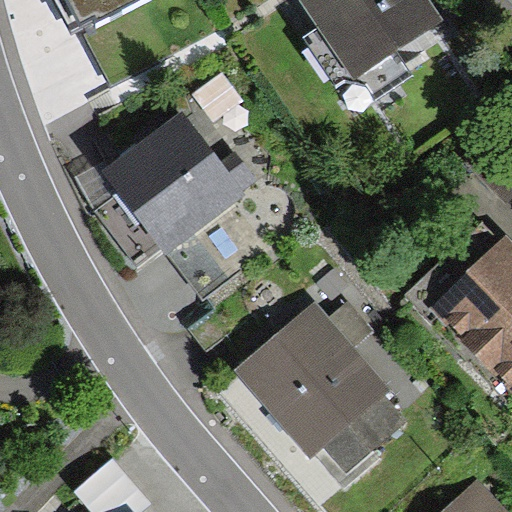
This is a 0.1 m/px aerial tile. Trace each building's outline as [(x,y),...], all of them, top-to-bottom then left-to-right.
[(49,0),(72,45),(160,0),(49,0)] [(301,0),(354,81),(442,24),(426,0),(301,0)] [(104,178),(166,257),(246,194),(184,116),(104,178)] [(511,237),(511,236),(436,308),(511,387),(511,237)] [(319,298),(234,374),(309,459),(327,443),(351,469),(407,420),(385,396),(394,389),(360,351),(382,332),(353,299),(334,316),(319,298)] [(506,511),(479,482),(445,511),(506,511)]
